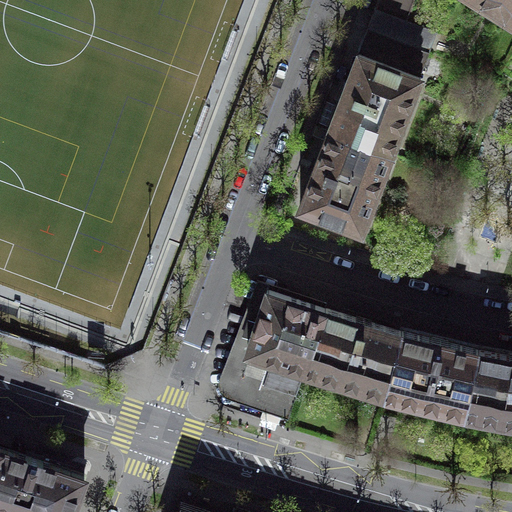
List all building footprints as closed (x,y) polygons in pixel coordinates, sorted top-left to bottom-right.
[(378,0),(375,10),(416,25),(416,24),(407,20),(414,0),(378,0)] [(511,0),(478,0),(511,21),(511,0)] [(416,25),(375,10),(372,19),(368,29),(409,44),(416,25)] [(344,90),(329,129),(390,152),(429,52),(409,44),(368,29),(344,90)] [(315,167),(300,205),(361,229),(390,152),(329,129),(315,167)] [(244,355),(268,287),(256,283),(222,379),(220,385),(220,389),(221,392),(225,396),(230,399),(288,418),(291,411),(258,400),(270,364),(244,355)] [(291,411),(305,367),(325,306),(313,302),(268,287),(244,355),(270,364),(258,400),(291,411)] [(363,317),(325,306),(305,367),(323,372),(323,373),(384,392),(401,329),(363,317)] [(440,339),(401,329),(384,392),(465,412),(478,348),(440,339)] [(511,354),(478,348),(465,412),(511,420),(511,354)] [(15,435),(0,429),(0,442),(11,446),(15,435)] [(25,455),(0,446),(0,511),(70,511),(85,474),(77,472),(43,461),(44,459),(35,456),(26,453),(25,455)]
